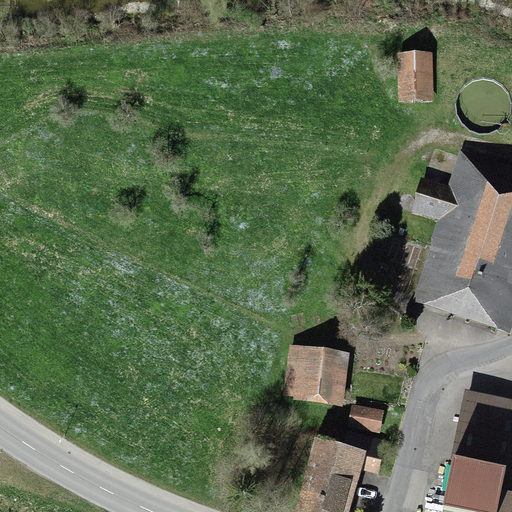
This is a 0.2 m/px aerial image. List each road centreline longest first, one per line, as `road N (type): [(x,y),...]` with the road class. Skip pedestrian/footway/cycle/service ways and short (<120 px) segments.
road 1 (unclassified): [(393,511),(425,387),(449,365),(511,344)]
road 2 (secondary): [(0,427),(151,511)]
